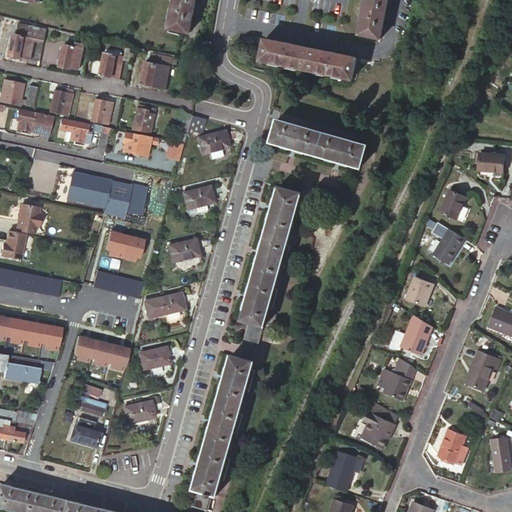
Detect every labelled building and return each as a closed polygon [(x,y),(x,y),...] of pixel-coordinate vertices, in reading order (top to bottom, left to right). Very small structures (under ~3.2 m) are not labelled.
[(196,0),(174,0),(168,28),(189,33),(196,0)] [(365,0),(358,37),(378,41),(386,0),(365,0)] [(16,35),(13,34),(8,56),(20,59),(20,57),(30,59),(34,39),(44,41),(46,30),(18,24),(16,35)] [(77,37),(65,34),(64,40),(76,43),(77,37)] [(266,40),(260,61),(352,81),(357,60),(266,40)] [(75,48),(64,46),(59,67),(69,69),(70,68),(78,69),(82,50),(83,45),(76,43),(75,48)] [(123,62),(129,63),(132,49),(126,47),(123,62)] [(170,68),(173,57),(151,53),(149,64),(168,68),(170,68)] [(121,57),(105,54),(104,54),(99,75),(116,79),(121,57)] [(164,90),(168,68),(149,64),(145,63),(140,84),(164,90)] [(3,80),(0,94),(0,101),(17,106),(22,85),(3,80)] [(28,87),(24,106),(32,108),(36,88),(28,87)] [(54,92),(49,113),(66,117),(68,108),(69,109),(71,99),(64,97),(64,94),(54,92)] [(94,101),(90,121),(107,125),(111,105),(94,101)] [(142,111),(135,110),(130,130),(148,134),(154,111),(143,108),(142,111)] [(17,130),(48,137),(52,120),(19,112),(16,121),(19,121),(17,130)] [(186,134),(190,117),(182,115),(174,143),(183,145),(186,134)] [(205,121),(190,117),(186,134),(202,130),(205,121)] [(365,147),(276,120),(269,143),(359,169),(365,147)] [(88,127),(71,123),(69,131),(71,132),(70,141),(86,145),(88,136),(86,135),(88,127)] [(104,128),(92,126),(90,132),(100,135),(102,135),(104,128)] [(107,137),(108,137),(110,130),(104,128),(102,135),(100,135),(96,147),(104,149),(107,137)] [(196,140),(200,156),(209,153),(218,151),(227,148),(223,132),(196,140)] [(126,145),(124,153),(145,158),(148,144),(149,140),(125,135),(123,144),(126,145)] [(170,143),(166,159),(178,162),(182,146),(170,143)] [(505,155),(480,153),(478,170),(504,172),(505,155)] [(67,199),(102,206),(103,207),(109,182),(73,175),(67,199)] [(103,213),(123,217),(124,214),(126,215),(128,205),(130,195),(132,185),(131,184),(117,181),(116,183),(109,182),(103,207),(102,206),(101,212),(103,213)] [(130,195),(145,198),(146,188),(132,185),(130,195)] [(181,194),(185,211),(194,209),(202,206),(211,204),(207,188),(181,194)] [(239,319),(241,320),(253,324),(261,326),(299,195),(277,189),(239,319)] [(469,201),(453,192),(442,213),(457,222),(469,201)] [(128,205),(143,208),(145,198),(130,195),(128,205)] [(128,205),(126,215),(141,217),(143,208),(128,205)] [(21,206),(17,231),(36,235),(41,210),(21,206)] [(92,227),(98,229),(101,218),(95,216),(92,227)] [(465,240),(451,230),(433,255),(447,265),(465,240)] [(126,236),(108,232),(103,251),(107,252),(117,254),(116,259),(120,260),(126,236)] [(20,260),(26,236),(8,233),(5,244),(4,243),(1,256),(20,260)] [(144,241),(126,236),(120,260),(124,261),(125,257),(135,259),(139,260),(144,241)] [(166,248),(170,265),(198,257),(193,241),(166,248)] [(16,272),(8,271),(4,289),(13,291),(16,272)] [(25,274),(16,272),(13,291),(21,293),(25,274)] [(104,275),(95,272),(90,288),(100,291),(104,275)] [(34,276),(25,274),(21,293),(30,294),(34,276)] [(113,277),(104,275),(100,291),(108,293),(113,277)] [(42,278),(34,276),(30,294),(39,296),(42,278)] [(115,278),(113,277),(108,293),(117,296),(121,279),(115,278)] [(51,279),(42,278),(39,296),(47,298),(51,279)] [(60,281),(51,279),(47,298),(56,299),(60,281)] [(130,282),(121,279),(117,296),(126,298),(130,282)] [(433,286),(415,279),(406,300),(424,308),(433,286)] [(139,284),(130,282),(126,298),(135,301),(139,284)] [(144,286),(139,284),(135,301),(140,302),(144,286)] [(152,302),(156,319),(175,314),(186,311),(192,309),(188,293),(152,302)] [(511,314),(497,308),(489,328),(511,337),(511,314)] [(175,314),(177,321),(186,318),(187,316),(186,311),(175,314)] [(432,328),(412,316),(405,336),(398,333),(393,346),(420,357),(432,328)] [(8,319),(0,317),(0,335),(1,336),(0,339),(0,340),(4,341),(5,336),(8,319)] [(25,322),(8,319),(5,336),(8,337),(18,339),(17,344),(21,345),(22,340),(25,322)] [(241,320),(238,331),(250,334),(253,324),(241,320)] [(42,325),(25,322),(22,340),(25,340),(35,342),(34,347),(38,348),(39,343),(42,325)] [(60,329),(42,325),(39,343),(43,344),(52,345),(51,350),(55,351),(60,329)] [(238,331),(234,343),(246,347),(250,334),(238,331)] [(93,342),(76,338),(72,356),(75,357),(85,359),(84,364),(88,365),(89,360),(93,342)] [(111,347),(93,342),(89,360),(92,361),(102,364),(101,368),(105,370),(106,365),(111,347)] [(246,347),(234,343),(231,356),(243,360),(246,347)] [(128,352),(111,347),(106,365),(110,366),(119,368),(118,373),(122,374),(128,352)] [(137,354),(142,372),(169,365),(164,348),(137,354)] [(500,361),(480,353),(466,385),(483,392),(493,369),(496,371),(500,361)] [(243,360),(231,356),(229,355),(190,489),(213,496),(251,362),(243,360)] [(2,362),(39,369),(40,362),(3,356),(2,362)] [(401,401),(410,381),(415,369),(399,359),(393,373),(384,370),(377,386),(386,390),(384,394),(401,401)] [(36,384),(39,369),(2,362),(0,370),(3,370),(2,378),(36,384)] [(39,369),(51,371),(53,364),(40,362),(39,369)] [(99,390),(83,385),(80,392),(97,397),(99,390)] [(81,403),(102,409),(104,409),(105,404),(79,397),(76,405),(81,405),(81,403)] [(34,403),(33,408),(39,409),(42,400),(36,399),(34,403)] [(27,402),(24,411),(31,413),(33,408),(34,403),(27,402)] [(124,409),(128,425),(155,418),(151,402),(124,409)] [(104,409),(102,409),(81,403),(81,405),(79,411),(100,417),(101,413),(103,413),(104,410),(104,409)] [(378,407),(370,423),(374,425),(378,418),(395,426),(399,418),(378,407)] [(0,420),(9,422),(33,428),(39,409),(33,408),(31,413),(24,411),(16,411),(16,412),(0,409),(0,420)] [(93,423),(76,418),(74,428),(73,428),(70,440),(94,448),(97,435),(90,433),(93,423)] [(374,425),(370,423),(362,439),(383,449),(391,433),(392,434),(395,426),(378,418),(374,425)] [(0,438),(5,440),(9,422),(0,420),(0,438)] [(5,440),(28,444),(33,428),(9,422),(5,440)] [(468,440),(449,433),(439,458),(457,466),(468,440)] [(511,471),(507,439),(491,441),(497,474),(511,471)] [(328,487),(348,493),(354,474),(359,459),(339,453),(328,487)] [(364,461),(359,459),(354,474),(359,476),(364,461)] [(0,505),(26,511),(46,511),(50,496),(2,484),(0,492),(0,505)] [(50,496),(46,511),(65,511),(69,500),(59,498),(50,496)] [(65,511),(117,511),(69,500),(65,511)] [(345,503),(336,500),(332,511),(352,511),(355,507),(345,503)] [(434,511),(435,509),(414,502),(409,511),(434,511)]
